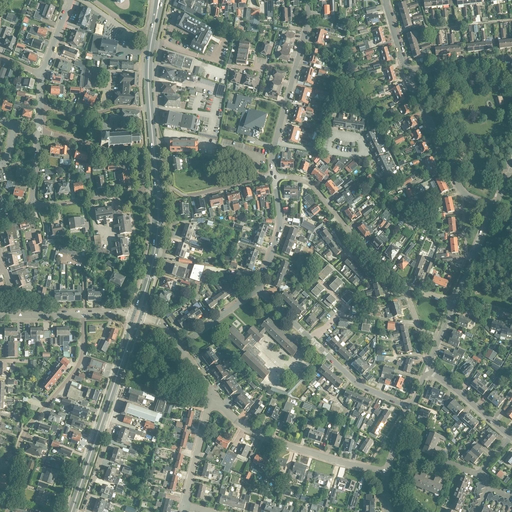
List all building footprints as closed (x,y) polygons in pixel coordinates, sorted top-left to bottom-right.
[(201,19),(202,6),(206,6),(206,0),(181,0),(180,4),(187,7),(184,12),(201,19)] [(236,10),(236,4),(234,4),(234,0),(227,0),(228,12),(231,12),(231,7),(233,7),(234,10),(236,10)] [(268,12),(272,12),(271,0),(259,0),(262,0),(265,0),(265,3),(267,3),(268,8),(268,12)] [(410,8),(409,5),(406,6),(405,3),(408,3),(407,0),(403,0),(404,3),(398,5),(400,11),(407,9),(410,8)] [(431,8),(430,0),(424,1),(424,2),(421,2),(423,7),(424,7),(425,9),(425,11),(428,11),(428,9),(431,8)] [(36,12),(33,18),(40,21),(42,17),(49,20),(51,13),(52,14),(55,8),(46,5),(42,14),(36,12)] [(84,28),(83,31),(91,34),(98,17),(90,14),(91,12),(89,11),(89,9),(86,8),(85,9),(83,9),(81,13),(80,15),(81,15),(80,19),(79,19),(78,20),(79,21),(77,25),(84,28)] [(247,9),(245,21),(249,21),(247,31),(258,33),(260,16),(258,16),(259,11),(252,10),(247,9)] [(178,22),(176,26),(183,29),(197,37),(195,41),(191,48),(203,54),(207,47),(206,47),(209,41),(215,31),(203,25),(189,18),(182,14),(180,18),(178,22)] [(372,14),(365,15),(368,26),(380,22),(378,16),(373,17),(372,14)] [(8,29),(4,28),(0,38),(6,41),(4,46),(6,47),(6,49),(11,51),(13,45),(14,46),(15,41),(15,40),(5,36),(8,29)] [(40,28),(39,31),(36,30),(36,29),(31,28),(29,33),(37,36),(37,35),(40,37),(41,36),(45,37),(46,34),(47,34),(47,33),(47,32),(47,31),(40,28)] [(72,30),(70,37),(82,41),(83,40),(80,38),(82,34),(84,35),(85,32),(78,29),(77,32),(72,30)] [(377,38),(384,36),(381,29),(372,31),(373,34),(376,33),(377,38)] [(316,36),(323,38),(324,34),(326,35),(327,32),(318,30),(316,36)] [(283,42),(294,44),(295,39),(294,38),(295,35),(283,32),(282,35),(285,36),(283,42)] [(409,41),(416,39),(414,33),(407,35),(409,41)] [(40,50),(43,43),(42,43),(38,41),(36,41),(38,37),(28,34),(26,39),(29,40),(27,45),(31,46),(31,47),(40,50)] [(115,54),(117,43),(106,41),(106,38),(94,36),(91,52),(98,54),(100,55),(100,56),(111,58),(111,56),(114,57),(115,54)] [(323,38),(316,36),(314,44),(323,46),(324,44),(321,43),(323,38)] [(384,36),(377,38),(379,42),(376,42),(376,45),(385,42),(384,36)] [(82,41),(70,37),(67,43),(72,45),(71,48),(78,50),(79,48),(77,47),(79,42),(82,43),(82,41)] [(474,44),(474,42),(472,42),(474,52),(480,52),(480,43),(479,41),(476,41),(476,44),(474,44)] [(264,44),(261,54),(267,56),(267,55),(270,55),(273,43),(270,42),(269,45),(264,44)] [(294,44),(283,42),(282,47),(279,46),(279,47),(277,47),(276,49),(278,49),(290,53),(291,50),(292,50),(294,44)] [(454,46),(455,54),(461,54),(460,51),(464,51),(463,46),(460,46),(454,46)] [(66,48),(63,55),(74,59),(77,52),(66,48)] [(383,56),(389,55),(387,48),(378,51),(379,53),(382,52),(383,56)] [(290,53),(278,49),(277,53),(280,53),(278,59),(289,62),(290,56),(289,56),(290,53)] [(311,56),(317,58),(318,54),(321,54),(322,52),(313,49),(311,56)] [(28,61),(28,60),(35,63),(35,62),(36,62),(37,60),(36,59),(37,56),(34,55),(34,54),(26,51),(25,51),(22,58),(28,61)] [(172,66),(175,56),(165,53),(162,63),(172,66)] [(389,55),(383,56),(384,61),(381,62),(382,64),(391,62),(389,55)] [(184,60),(185,59),(185,58),(176,56),(175,56),(172,66),(182,69),(182,67),(183,67),(184,60)] [(317,58),(311,56),(309,63),(318,65),(319,63),(316,62),(317,58)] [(190,69),(193,60),(186,58),(186,59),(185,61),(184,60),(183,67),(182,67),(190,69)] [(61,61),(58,68),(69,72),(72,65),(61,61)] [(121,70),(122,63),(118,63),(118,61),(110,61),(110,66),(117,67),(117,70),(121,70)] [(122,62),(122,63),(121,70),(133,71),(133,63),(122,62)] [(203,69),(197,67),(194,75),(201,77),(203,69)] [(389,76),(395,74),(393,67),(384,70),(384,72),(387,72),(389,76)] [(174,82),(175,81),(176,78),(176,77),(186,80),(194,83),(196,76),(178,71),(178,73),(165,69),(162,78),(170,81),(174,82)] [(308,69),(306,76),(312,77),(313,73),(316,74),(317,71),(308,69)] [(271,76),(270,79),(282,82),(283,79),(284,80),(286,74),(275,71),(274,76),(271,76)] [(239,88),(242,76),(239,75),(240,74),(234,72),(231,82),(236,84),(236,87),(239,88)] [(115,93),(114,105),(138,107),(138,94),(130,94),(131,87),(137,87),(138,76),(121,74),(120,86),(120,93),(115,93)] [(395,74),(389,76),(390,80),(387,81),(388,84),(397,81),(395,74)] [(52,78),(51,80),(52,81),(52,82),(63,84),(64,77),(61,76),(53,75),(52,78)] [(242,76),(239,88),(242,89),(243,86),(248,87),(251,77),(246,75),(245,76),(242,76)] [(312,77),(306,76),(304,82),(313,85),(314,83),(311,82),(312,77)] [(24,83),(33,85),(34,81),(21,79),(22,78),(18,77),(18,80),(21,81),(24,83)] [(251,77),(248,87),(254,89),(253,92),(256,93),(260,80),(257,80),(257,78),(251,77)] [(282,82),(270,79),(269,81),(269,82),(272,83),(270,88),(281,91),(282,86),(281,85),(282,82)] [(21,81),(18,80),(15,90),(21,91),(21,88),(32,91),(33,85),(24,83),(21,81)] [(167,95),(178,95),(176,95),(177,90),(182,91),(185,91),(186,89),(176,86),(171,85),(167,84),(167,85),(162,85),(162,89),(164,89),(164,94),(167,94),(167,95)] [(216,96),(222,98),(226,86),(219,84),(216,96)] [(63,95),(64,86),(59,86),(59,88),(51,87),(51,91),(50,91),(50,93),(51,93),(51,94),(59,95),(63,95)] [(396,96),(402,93),(399,86),(391,90),(392,93),(394,91),(396,96)] [(281,91),(270,88),(269,94),(266,93),(265,96),(277,100),(278,97),(279,97),(281,91)] [(301,95),(307,97),(308,93),(311,93),(311,91),(302,88),(301,95)] [(328,97),(329,93),(316,89),(314,93),(328,97)] [(87,106),(92,93),(89,92),(89,94),(86,93),(85,95),(82,94),(80,99),(83,101),(82,103),(85,104),(84,105),(87,106)] [(95,95),(92,93),(87,106),(89,107),(89,106),(92,107),(93,105),(96,106),(98,101),(95,99),(96,97),(94,96),(95,95)] [(402,93),(396,96),(398,100),(396,101),(397,103),(405,99),(402,93)] [(178,95),(167,95),(167,98),(166,107),(181,109),(181,99),(178,99),(178,95)] [(244,113),(245,110),(247,103),(251,104),(252,99),(256,100),(256,97),(250,95),(250,98),(238,95),(235,105),(231,104),(232,101),(229,100),(226,109),(243,113),(244,113)] [(307,97),(301,95),(299,102),(308,104),(308,102),(306,101),(307,97)] [(29,108),(30,106),(32,98),(26,97),(24,104),(21,103),(21,105),(19,105),(20,103),(15,102),(14,105),(20,107),(29,108)] [(502,97),(495,98),(497,107),(504,105),(502,97)] [(3,106),(2,110),(6,111),(6,110),(10,112),(12,105),(6,104),(8,99),(4,98),(2,105),(3,106)] [(407,105),(399,109),(401,112),(402,111),(404,115),(411,112),(409,109),(407,105)] [(29,108),(20,107),(20,110),(24,111),(23,116),(30,118),(31,113),(32,113),(33,109),(29,108)] [(314,109),(308,108),(308,107),(308,108),(306,107),(306,110),(297,108),(295,114),(305,117),(306,114),(305,114),(306,112),(313,115),(314,109)] [(114,123),(117,123),(117,122),(121,122),(140,123),(140,119),(138,119),(139,111),(122,110),(122,116),(110,115),(109,121),(114,122),(114,123)] [(244,113),(243,113),(237,133),(258,139),(260,133),(263,134),(268,115),(249,110),(249,111),(245,110),(244,113)] [(181,116),(167,113),(164,125),(179,128),(179,126),(182,127),(182,129),(196,132),(199,120),(184,117),(184,116),(181,115),(181,116)] [(334,119),(333,127),(339,128),(341,116),(341,114),(339,113),(338,119),(334,119)] [(305,117),(295,114),(293,121),(299,123),(298,126),(304,127),(310,129),(311,125),(303,123),(303,121),(304,122),(305,117)] [(404,126),(406,130),(417,125),(415,121),(415,122),(413,118),(405,122),(403,123),(404,126)] [(117,123),(114,123),(113,134),(113,135),(113,133),(112,133),(112,135),(108,135),(108,134),(107,134),(107,135),(106,135),(106,137),(100,137),(100,146),(106,145),(107,148),(108,149),(109,149),(108,147),(112,147),(112,148),(113,148),(113,147),(117,147),(117,148),(118,148),(118,147),(122,146),(122,148),(123,148),(123,146),(129,146),(130,147),(131,147),(131,146),(132,146),(132,145),(130,145),(130,144),(132,144),(132,143),(136,143),(136,144),(137,144),(137,143),(138,143),(139,144),(140,143),(139,143),(140,141),(142,141),(141,140),(141,138),(142,137),(141,137),(140,137),(139,136),(139,135),(139,134),(138,135),(136,135),(135,135),(135,136),(130,136),(130,133),(130,132),(129,132),(129,133),(122,134),(122,133),(121,133),(122,134),(118,134),(118,133),(117,133),(117,134),(116,134),(117,123)] [(292,127),(290,134),(296,136),(297,132),(300,132),(301,130),(292,127)] [(419,130),(411,134),(412,137),(414,136),(416,141),(423,138),(421,134),(420,134),(419,130)] [(368,141),(376,138),(375,134),(377,133),(376,131),(373,132),(365,136),(368,141)] [(296,136),(290,134),(288,141),(297,143),(298,141),(295,140),(296,136)] [(405,141),(402,136),(393,140),(396,145),(405,141)] [(376,138),(368,141),(371,147),(381,142),(380,140),(378,141),(376,138)] [(198,152),(198,139),(182,139),(182,141),(171,141),(171,152),(198,152)] [(381,142),(371,147),(373,152),(381,149),(380,145),(382,144),(381,142)] [(425,143),(417,147),(418,150),(420,149),(422,153),(429,150),(427,147),(425,143)] [(50,149),(49,152),(50,153),(50,154),(55,154),(54,158),(58,158),(59,149),(62,149),(62,155),(65,155),(66,146),(62,146),(62,147),(60,147),(60,146),(56,145),(56,147),(51,146),(51,149),(50,149)] [(376,158),(384,154),(381,149),(373,152),(376,158)] [(80,160),(82,152),(76,150),(74,158),(80,160)] [(80,160),(79,163),(78,166),(78,167),(82,168),(82,165),(85,165),(88,153),(82,152),(80,160)] [(379,165),(387,161),(386,158),(390,156),(389,154),(385,156),(377,160),(379,165)] [(328,165),(333,159),(328,155),(326,157),(324,155),(321,159),(328,165)] [(342,158),(339,162),(343,165),(345,167),(353,160),(342,158)] [(425,164),(427,168),(435,164),(432,158),(424,162),(425,164)] [(181,170),(181,168),(181,167),(179,159),(173,160),(174,171),(181,170)] [(303,159),(300,170),(307,172),(310,162),(306,160),(303,159)] [(358,166),(354,161),(347,167),(351,172),(358,166)] [(389,165),(387,161),(379,165),(382,171),(393,166),(392,164),(389,165)] [(339,162),(336,167),(339,169),(338,171),(339,171),(345,167),(343,165),(339,162)] [(438,171),(435,164),(427,168),(429,172),(430,175),(431,174),(435,172),(438,171)] [(315,179),(325,167),(323,165),(323,166),(322,165),(320,168),(319,170),(317,168),(311,175),(315,179)] [(326,166),(325,167),(315,179),(321,183),(329,173),(326,171),(329,168),(326,166)] [(394,168),(393,166),(382,171),(384,176),(392,172),(391,169),(394,168)] [(16,169),(16,177),(25,178),(25,170),(16,169)] [(126,170),(118,171),(118,177),(118,180),(119,180),(120,185),(124,184),(124,185),(126,185),(126,184),(127,184),(126,176),(127,176),(126,170)] [(394,176),(392,172),(384,176),(387,182),(395,178),(398,177),(397,174),(394,176)] [(103,178),(96,179),(97,189),(98,189),(101,188),(104,188),(103,183),(104,183),(103,178)] [(328,191),(342,180),(340,178),(333,184),(331,181),(325,186),(328,191)] [(432,182),(435,189),(439,187),(445,184),(442,178),(432,182)] [(351,179),(343,186),(345,189),(353,182),(351,179)] [(413,181),(412,180),(412,179),(406,182),(401,185),(402,187),(407,184),(413,181)] [(342,180),(328,191),(332,196),(338,191),(337,188),(344,183),(342,180)] [(52,184),(44,185),(45,195),(48,195),(48,194),(52,194),(52,186),(55,186),(54,181),(52,181),(52,184)] [(7,182),(7,183),(6,186),(5,188),(10,190),(10,189),(11,190),(15,191),(14,195),(18,196),(17,199),(21,200),(21,197),(22,197),(23,194),(24,194),(24,192),(24,191),(19,189),(19,188),(16,187),(17,184),(11,182),(7,182)] [(80,184),(73,185),(74,193),(83,191),(82,182),(80,183),(80,184)] [(345,193),(346,195),(349,193),(354,189),(351,184),(345,189),(346,192),(345,193)] [(448,190),(445,184),(439,187),(442,193),(448,190)] [(264,197),(262,186),(260,186),(259,185),(257,185),(257,187),(256,187),(258,195),(261,194),(261,197),(260,197),(262,207),(265,206),(265,203),(265,200),(264,197)] [(291,186),(291,196),(291,199),(297,199),(297,202),(300,202),(300,198),(301,198),(301,192),(297,192),(297,186),(291,186)] [(244,191),(246,200),(246,201),(249,201),(250,201),(252,201),(253,200),(250,189),(249,189),(247,189),(247,190),(244,191)] [(414,197),(410,189),(405,191),(409,199),(414,197)] [(346,195),(345,193),(345,192),(335,200),(339,205),(341,203),(342,204),(346,201),(348,204),(352,200),(353,199),(354,199),(351,195),(348,197),(346,195)] [(235,200),(233,193),(230,194),(230,193),(228,194),(227,194),(229,201),(229,202),(233,201),(234,204),(233,204),(235,211),(238,210),(235,200)] [(215,195),(218,206),(223,205),(221,194),(215,195)] [(218,206),(215,195),(209,196),(212,208),(218,206)] [(308,208),(314,204),(315,203),(309,195),(304,199),(307,202),(304,203),(308,208)] [(192,208),(194,214),(194,215),(198,215),(197,214),(206,212),(205,209),(205,208),(203,198),(194,200),(196,207),(192,208)] [(194,215),(194,214),(189,214),(188,203),(180,204),(181,218),(186,217),(186,215),(187,215),(188,217),(190,217),(191,220),(195,220),(194,215)] [(308,208),(305,210),(311,217),(320,211),(316,205),(315,206),(314,204),(308,208)] [(353,208),(351,206),(351,205),(346,209),(346,210),(344,212),(345,213),(344,213),(347,217),(353,213),(350,210),(353,208)] [(362,214),(363,216),(364,217),(372,211),(371,209),(370,207),(362,214)] [(111,208),(104,209),(106,220),(117,219),(122,218),(122,213),(118,213),(118,212),(115,212),(115,211),(111,212),(111,208)] [(106,220),(104,209),(95,210),(96,222),(103,221),(104,226),(106,226),(106,220)] [(353,213),(347,217),(348,218),(347,218),(349,221),(350,220),(351,222),(354,220),(355,220),(362,215),(359,211),(358,209),(353,213)] [(129,217),(122,218),(117,219),(118,225),(130,224),(129,217)] [(76,220),(69,221),(70,230),(83,228),(84,233),(89,232),(88,223),(84,224),(83,218),(76,219),(76,220)] [(378,226),(381,229),(386,222),(383,220),(378,226)] [(19,223),(21,230),(30,228),(29,221),(19,223)] [(305,221),(301,226),(310,231),(313,233),(323,225),(321,223),(316,227),(305,221)] [(361,233),(368,227),(366,224),(364,222),(359,226),(360,226),(357,228),(361,233)] [(3,242),(13,240),(16,239),(15,236),(17,235),(15,226),(19,225),(19,223),(10,225),(11,227),(5,231),(7,233),(7,234),(1,236),(2,239),(3,238),(3,242)] [(380,230),(384,233),(390,225),(387,223),(380,230)] [(130,224),(118,225),(113,226),(114,229),(119,228),(120,235),(125,234),(131,233),(130,224)] [(257,231),(258,232),(266,234),(267,230),(268,230),(269,228),(268,227),(261,224),(259,229),(258,228),(257,231)] [(56,235),(54,226),(54,225),(48,226),(49,235),(48,235),(47,237),(48,241),(53,240),(52,236),(56,236),(56,235)] [(60,225),(54,226),(56,235),(59,235),(60,236),(65,235),(64,229),(61,230),(60,225)] [(186,225),(184,231),(195,235),(196,232),(194,231),(195,228),(186,225)] [(369,227),(368,227),(361,233),(365,238),(368,236),(373,232),(375,230),(371,225),(369,227)] [(291,229),(289,234),(296,237),(298,231),(291,229)] [(195,235),(184,231),(182,238),(190,241),(192,236),(195,237),(195,235)] [(322,238),(319,240),(320,240),(320,241),(321,242),(323,244),(326,242),(332,237),(327,231),(320,235),(322,238)] [(266,234),(258,232),(257,234),(256,234),(255,237),(256,237),(263,240),(265,236),(266,236),(266,235),(266,234)] [(125,234),(120,235),(117,235),(118,241),(115,242),(116,248),(127,246),(125,234)] [(289,234),(287,240),(294,243),(296,237),(289,234)] [(384,244),(388,240),(382,234),(372,244),(378,250),(381,247),(382,248),(385,244),(384,244)] [(31,254),(39,253),(37,244),(41,244),(41,241),(40,235),(35,236),(36,240),(34,240),(34,242),(28,243),(29,247),(30,246),(31,254)] [(263,240),(256,237),(254,240),(251,239),(250,242),(261,246),(263,241),(264,242),(264,240),(263,240)] [(13,240),(3,242),(4,247),(10,246),(11,252),(20,250),(18,243),(14,244),(13,240)] [(294,243),(287,240),(285,246),(292,249),(294,243)] [(338,246),(334,241),(328,245),(331,248),(328,250),(329,251),(330,252),(338,246)] [(188,247),(188,246),(180,244),(178,250),(186,253),(188,247)] [(388,245),(384,251),(387,253),(386,254),(388,256),(387,257),(388,258),(391,260),(392,260),(399,251),(398,250),(399,249),(395,246),(394,248),(391,246),(390,247),(388,245)] [(127,246),(116,248),(111,249),(111,252),(116,251),(117,258),(129,256),(127,246)] [(292,249),(285,246),(282,253),(289,256),(292,249)] [(338,246),(330,252),(331,254),(332,255),(334,253),(336,256),(342,251),(340,248),(338,246)] [(406,256),(412,248),(409,246),(403,253),(406,256)] [(249,256),(257,259),(258,254),(259,254),(259,253),(259,252),(259,251),(252,249),(250,253),(245,252),(244,254),(249,256)] [(186,253),(178,250),(175,257),(180,258),(179,263),(192,264),(192,260),(184,259),(186,253)] [(7,262),(17,260),(17,256),(21,255),(20,251),(11,253),(12,256),(6,257),(7,262)] [(451,253),(451,251),(446,251),(446,253),(436,254),(436,255),(437,261),(442,260),(443,262),(453,261),(452,257),(449,257),(449,253),(451,253)] [(419,266),(421,267),(425,258),(419,255),(414,269),(417,270),(418,270),(419,266)] [(257,259),(249,256),(248,259),(247,259),(246,262),(247,262),(254,265),(256,260),(257,260),(257,259)] [(405,257),(398,266),(400,267),(400,268),(402,270),(403,269),(403,270),(408,264),(406,262),(408,259),(405,257)] [(307,258),(304,265),(311,267),(313,260),(307,258)] [(108,259),(105,263),(113,268),(116,263),(108,259)] [(347,270),(354,263),(350,259),(345,263),(347,265),(344,268),(345,268),(347,270)] [(17,260),(7,262),(8,267),(14,266),(15,270),(24,267),(23,263),(18,264),(17,260)] [(254,265),(247,262),(246,265),(242,264),(241,267),(252,271),(254,266),(255,266),(255,265),(254,265)] [(287,268),(288,266),(289,264),(283,262),(280,268),(286,270),(287,268)] [(428,262),(424,272),(429,274),(433,264),(428,262)] [(354,263),(347,270),(348,272),(349,273),(352,270),(354,273),(359,268),(354,263)] [(190,280),(196,282),(199,283),(205,267),(194,265),(193,271),(183,269),(179,267),(173,265),(169,275),(189,282),(190,280)] [(325,268),(331,273),(333,271),(328,265),(325,268)] [(418,270),(417,270),(415,277),(421,279),(424,272),(420,271),(421,267),(419,266),(418,270)] [(286,270),(280,268),(278,274),(284,276),(285,273),(286,272),(286,270)] [(328,276),(331,273),(325,268),(323,271),(328,276)] [(359,268),(354,273),(356,275),(354,277),(354,278),(356,280),(363,272),(359,268)] [(15,284),(25,280),(23,277),(27,275),(25,269),(24,269),(16,272),(18,277),(13,279),(15,284)] [(328,276),(323,271),(320,273),(325,279),(328,276)] [(114,272),(109,282),(120,288),(125,278),(114,272)] [(228,272),(224,275),(229,282),(233,279),(228,272)] [(238,272),(236,280),(247,284),(250,276),(238,272)] [(368,277),(363,272),(356,280),(357,281),(358,281),(360,279),(363,282),(368,277)] [(325,279),(320,273),(317,276),(323,281),(325,279)] [(284,276),(278,274),(276,280),(282,282),(284,276)] [(38,295),(36,300),(44,302),(46,291),(49,291),(52,276),(48,276),(46,288),(39,286),(37,294),(38,295)] [(439,286),(441,280),(435,277),(433,283),(439,286)] [(0,278),(0,289),(3,288),(6,295),(3,296),(4,299),(10,297),(9,294),(10,293),(8,289),(6,283),(3,284),(1,278),(0,278)] [(165,279),(162,287),(170,289),(174,291),(176,287),(177,283),(165,279)] [(26,284),(25,280),(15,284),(17,289),(22,287),(23,290),(23,293),(31,293),(31,287),(30,283),(26,284)] [(290,285),(285,284),(282,282),(276,280),(274,286),(280,289),(280,292),(282,291),(293,287),(290,285)] [(448,282),(441,280),(439,286),(446,288),(448,282)] [(218,281),(216,282),(221,288),(223,292),(227,297),(232,294),(228,289),(225,291),(218,281)] [(371,292),(375,291),(382,289),(381,284),(373,286),(374,288),(371,289),(370,290),(366,291),(366,293),(371,292)] [(101,293),(94,293),(94,301),(101,301),(101,300),(102,300),(101,295),(104,295),(104,289),(101,289),(101,293)] [(210,296),(207,292),(205,289),(203,290),(208,297),(207,298),(210,302),(207,304),(210,309),(216,305),(213,300),(210,296)] [(384,297),(382,289),(375,291),(377,298),(384,297)] [(161,295),(160,299),(160,300),(165,301),(164,304),(167,305),(168,302),(169,302),(172,293),(168,292),(168,293),(164,292),(163,294),(162,294),(162,295),(161,295)] [(227,297),(223,292),(218,296),(222,301),(227,297)] [(286,293),(285,293),(281,297),(286,302),(290,297),(288,295),(287,294),(288,294),(286,293)] [(218,296),(213,300),(216,305),(222,301),(218,296)] [(286,302),(290,306),(295,301),(294,301),(295,300),(293,299),(292,299),(290,297),(286,302)] [(305,300),(302,304),(300,306),(295,311),(300,315),(301,314),(303,316),(307,312),(305,310),(304,310),(304,309),(302,308),(307,301),(305,300)] [(295,301),(290,306),(295,311),(300,306),(297,303),(296,301),(295,302),(295,301)] [(386,313),(392,311),(399,309),(398,303),(390,305),(388,306),(388,305),(381,307),(382,311),(385,310),(386,313)] [(195,310),(192,312),(196,319),(203,315),(198,307),(194,309),(195,310)] [(401,316),(399,309),(392,311),(386,313),(387,315),(393,314),(394,318),(401,316)] [(325,310),(319,318),(321,320),(328,313),(325,310)] [(196,319),(192,312),(188,315),(187,314),(186,315),(191,323),(196,319)] [(310,318),(306,322),(311,327),(317,320),(311,314),(308,317),(310,318)] [(191,323),(186,315),(183,317),(184,318),(178,322),(183,329),(191,323)] [(459,320),(457,325),(461,326),(463,327),(467,329),(469,324),(474,326),(476,319),(469,316),(468,319),(467,319),(464,318),(460,316),(458,319),(459,320)] [(340,318),(339,327),(348,328),(349,320),(340,318)] [(253,328),(252,329),(249,332),(247,335),(248,336),(243,340),(231,329),(224,336),(241,352),(242,350),(246,353),(241,358),(264,380),(271,372),(264,366),(266,364),(262,361),(257,356),(260,353),(254,346),(257,343),(257,344),(263,337),(262,336),(266,331),(293,356),(300,349),(268,319),(261,327),(263,328),(258,332),(253,328)] [(390,336),(408,332),(407,325),(400,327),(401,328),(400,328),(400,330),(401,330),(401,331),(390,334),(390,336)] [(114,338),(117,331),(107,328),(106,330),(105,330),(103,334),(114,338)] [(17,329),(11,329),(11,358),(17,358),(17,343),(13,343),(13,339),(20,339),(20,333),(17,333),(17,329)] [(37,336),(37,329),(30,329),(30,339),(27,339),(27,340),(26,340),(26,341),(26,344),(31,344),(31,339),(34,339),(34,343),(37,343),(37,336)] [(43,329),(37,329),(37,336),(37,343),(37,344),(39,344),(39,343),(40,342),(40,339),(40,336),(43,336),(43,339),(47,338),(47,331),(43,331),(43,329)] [(450,337),(460,341),(460,339),(461,339),(463,335),(453,331),(452,335),(451,335),(450,337)] [(408,332),(390,336),(391,338),(402,336),(403,337),(402,337),(402,339),(403,339),(403,340),(410,339),(408,332)] [(460,341),(450,337),(449,339),(450,339),(448,344),(458,348),(459,343),(460,341)] [(341,340),(339,339),(336,342),(335,340),(334,338),(333,339),(328,343),(333,348),(341,340)] [(114,343),(106,340),(102,351),(106,353),(105,353),(109,354),(111,349),(112,349),(114,343)] [(342,342),(341,340),(333,348),(338,352),(342,348),(341,347),(342,346),(341,344),(343,342),(342,342)] [(343,347),(342,348),(338,352),(343,356),(347,352),(344,349),(345,349),(343,347)] [(206,362),(215,356),(214,356),(211,352),(213,351),(211,348),(207,351),(206,352),(208,354),(203,357),(204,359),(206,362)] [(367,352),(369,351),(366,348),(359,355),(362,358),(367,352)] [(348,351),(347,352),(343,356),(347,361),(351,357),(353,359),(357,355),(355,353),(358,351),(355,349),(352,352),(354,354),(352,356),(350,354),(350,355),(349,354),(350,353),(348,351)] [(489,350),(485,357),(489,359),(493,352),(489,350)] [(464,354),(458,352),(457,356),(453,354),(452,354),(449,353),(450,353),(445,351),(443,355),(444,355),(442,360),(446,361),(449,362),(451,363),(452,364),(456,365),(459,358),(462,359),(464,354)] [(493,352),(489,359),(493,361),(497,354),(493,352)] [(215,356),(206,362),(206,363),(208,366),(209,365),(210,367),(214,363),(216,365),(221,362),(219,360),(218,361),(215,356)] [(70,363),(64,358),(60,362),(60,363),(66,368),(70,363)] [(91,372),(100,375),(101,372),(102,373),(106,364),(90,358),(87,367),(88,367),(87,370),(91,372)] [(357,371),(363,364),(358,360),(353,366),(355,368),(354,369),(356,371),(357,370),(357,371)] [(212,372),(216,377),(224,370),(222,368),(225,366),(222,361),(221,362),(216,365),(215,366),(217,368),(212,372)] [(59,363),(56,367),(63,373),(66,369),(59,363)] [(365,363),(363,364),(357,371),(360,373),(359,373),(361,375),(362,375),(363,375),(367,370),(370,372),(376,365),(374,363),(370,367),(365,363)] [(462,366),(460,369),(462,371),(461,371),(465,376),(473,368),(469,364),(465,369),(462,366)] [(323,376),(328,370),(323,366),(318,372),(323,376)] [(56,367),(52,372),(59,377),(63,373),(56,367)] [(226,381),(232,376),(229,372),(227,373),(224,370),(216,377),(220,382),(220,381),(224,378),(226,381)] [(328,370),(323,376),(322,378),(318,382),(320,384),(325,378),(328,380),(333,374),(328,370)] [(392,380),(402,384),(404,379),(396,377),(391,374),(391,373),(383,370),(382,374),(385,375),(383,379),(387,379),(391,381),(392,380)] [(52,372),(49,376),(55,382),(59,377),(52,372)] [(101,376),(100,375),(91,372),(90,373),(89,373),(89,374),(93,376),(92,379),(99,382),(101,376)] [(477,391),(485,382),(482,380),(479,383),(476,380),(481,375),(478,373),(472,380),(474,382),(471,386),(477,391)] [(333,374),(328,380),(333,385),(338,379),(333,374)] [(49,376),(45,381),(52,387),(55,382),(49,376)] [(223,386),(227,391),(234,386),(237,384),(233,379),(234,379),(232,377),(226,381),(228,383),(223,386)] [(487,383),(485,382),(477,391),(483,396),(486,392),(488,394),(493,388),(498,382),(500,379),(497,377),(487,389),(484,387),(487,383)] [(272,387),(271,391),(288,397),(303,381),(301,378),(287,393),(272,387)] [(387,379),(383,379),(380,378),(379,383),(385,385),(386,383),(390,385),(391,383),(394,384),(393,387),(401,389),(402,384),(392,380),(391,381),(387,379)] [(338,379),(333,385),(331,387),(328,391),(330,392),(335,386),(338,389),(343,383),(338,379)] [(45,381),(41,385),(48,391),(52,387),(45,381)] [(81,403),(82,400),(83,398),(81,398),(79,397),(80,392),(76,390),(76,388),(77,387),(71,385),(66,397),(81,403)] [(236,388),(234,386),(227,391),(230,396),(235,393),(237,395),(242,391),(239,387),(236,388)] [(128,393),(126,399),(129,399),(128,400),(142,405),(145,396),(146,396),(147,392),(133,389),(133,388),(130,388),(129,390),(128,393)] [(435,402),(439,391),(430,388),(425,398),(429,400),(430,396),(434,398),(432,401),(435,402)] [(89,390),(86,399),(96,402),(99,393),(89,390)] [(493,404),(498,397),(495,394),(497,392),(495,390),(487,399),(493,404)] [(235,402),(239,406),(246,399),(247,397),(245,395),(243,393),(242,391),(237,395),(239,397),(235,402)] [(349,403),(353,394),(346,391),(344,397),(347,398),(346,402),(347,402),(349,403)] [(439,391),(435,402),(434,403),(437,404),(438,402),(441,403),(440,405),(444,406),(448,402),(446,400),(443,398),(445,394),(439,391)] [(353,394),(349,403),(351,404),(353,401),(356,402),(359,396),(353,394)] [(365,399),(359,396),(356,402),(359,403),(357,408),(358,409),(360,409),(361,408),(365,399)] [(247,397),(246,399),(239,406),(244,410),(245,410),(248,406),(250,408),(254,403),(255,403),(257,400),(256,399),(253,402),(252,401),(250,399),(250,400),(247,397)] [(290,425),(292,425),(293,422),(292,422),(293,420),(293,421),(295,415),(290,413),(291,412),(293,405),(290,404),(292,399),(288,397),(287,403),(284,410),(283,410),(282,415),(286,416),(284,423),(290,425)] [(501,399),(498,397),(493,404),(498,408),(505,399),(503,397),(501,399)] [(146,398),(146,405),(154,406),(155,398),(146,398)] [(63,399),(61,405),(69,408),(71,401),(63,399)] [(371,401),(365,399),(361,408),(364,409),(366,406),(368,407),(371,401)] [(159,401),(156,413),(162,414),(165,403),(159,401)] [(256,408),(252,414),(257,417),(263,410),(260,407),(262,404),(258,401),(254,406),(256,408)] [(448,402),(444,406),(442,409),(447,413),(450,410),(452,412),(458,405),(453,401),(450,405),(448,402)] [(125,402),(121,414),(126,416),(126,414),(154,423),(154,422),(157,413),(129,404),(125,402)] [(304,402),(302,408),(311,410),(311,408),(312,405),(304,402)] [(375,411),(388,419),(391,413),(386,410),(385,410),(384,412),(381,410),(380,412),(378,410),(380,406),(376,404),(374,408),(376,409),(375,411)] [(71,405),(69,414),(86,420),(88,413),(89,414),(89,412),(88,411),(89,410),(80,407),(80,408),(71,405)] [(458,405),(452,412),(455,414),(452,418),(457,422),(462,416),(463,415),(461,413),(463,410),(458,405)] [(273,407),(268,417),(276,420),(278,416),(277,415),(279,410),(273,407)] [(419,416),(418,418),(419,419),(426,422),(427,419),(430,412),(422,408),(419,416)] [(187,418),(192,420),(194,413),(189,412),(189,411),(186,410),(185,413),(188,414),(187,418)] [(388,419),(375,411),(374,413),(378,415),(377,416),(381,418),(380,419),(380,418),(379,420),(380,420),(379,421),(384,424),(388,419)] [(51,413),(49,420),(59,424),(61,419),(64,420),(66,415),(59,412),(58,415),(51,413)] [(462,416),(457,422),(454,426),(455,427),(454,428),(456,430),(463,422),(468,425),(473,419),(468,414),(466,417),(465,416),(464,418),(462,416)] [(71,416),(69,421),(73,422),(71,426),(75,427),(74,428),(77,429),(78,428),(82,429),(84,423),(78,421),(79,419),(71,416)] [(125,416),(123,423),(130,425),(131,422),(133,422),(134,419),(132,419),(125,416)] [(192,420),(187,418),(185,426),(184,426),(184,429),(186,429),(187,427),(190,427),(192,420)] [(479,423),(473,419),(468,425),(472,429),(468,433),(470,435),(471,436),(476,430),(477,430),(475,428),(479,423)] [(384,424),(379,421),(379,422),(378,421),(377,423),(378,423),(376,427),(381,430),(384,424)] [(49,431),(52,431),(53,429),(57,430),(57,428),(58,426),(51,424),(50,427),(40,424),(38,430),(48,434),(49,431)] [(314,441),(317,432),(309,430),(310,426),(307,425),(304,435),(309,437),(308,439),(314,441)] [(70,428),(69,428),(65,427),(64,427),(64,428),(63,430),(62,434),(61,436),(66,438),(67,436),(70,428)] [(376,439),(378,436),(381,430),(376,427),(374,430),(373,430),(372,431),(373,432),(372,433),(370,431),(368,434),(376,439)] [(318,428),(317,432),(314,441),(320,443),(321,440),(326,442),(329,432),(331,433),(332,430),(327,429),(325,435),(323,434),(324,430),(318,428)] [(483,432),(481,434),(482,435),(492,443),(494,441),(499,435),(495,432),(494,433),(489,428),(486,431),(488,432),(486,435),(483,432)] [(119,435),(127,438),(128,435),(132,436),(133,433),(121,429),(120,429),(119,431),(120,431),(119,435)] [(181,440),(187,441),(188,434),(185,433),(186,431),(183,430),(182,433),(183,433),(182,436),(173,434),(173,435),(166,433),(166,435),(175,437),(175,438),(181,440)] [(333,430),(330,437),(333,438),(331,445),(338,448),(341,437),(336,436),(338,432),(333,430)] [(72,440),(78,442),(79,442),(79,441),(80,440),(81,439),(80,439),(81,435),(74,433),(71,432),(69,439),(72,440)] [(430,432),(422,452),(432,456),(434,452),(439,455),(441,450),(436,447),(439,439),(445,441),(446,439),(430,432)] [(477,440),(475,443),(481,448),(483,445),(487,448),(489,446),(489,447),(491,445),(491,444),(492,443),(482,435),(481,434),(482,435),(480,437),(484,440),(481,443),(477,440)] [(127,438),(119,435),(117,439),(116,441),(117,441),(117,442),(129,446),(130,443),(126,441),(127,438)] [(219,450),(225,439),(220,436),(216,443),(218,445),(217,447),(215,446),(212,453),(215,454),(216,452),(217,453),(219,450)] [(351,453),(351,450),(353,441),(349,440),(349,436),(346,436),(344,439),(342,446),(345,447),(345,448),(346,449),(345,452),(351,453)] [(28,443),(25,452),(35,455),(35,456),(38,457),(38,456),(39,456),(42,450),(46,450),(46,447),(44,446),(46,440),(38,438),(36,442),(37,442),(36,446),(28,443)] [(365,442),(360,439),(359,441),(370,448),(374,442),(367,438),(365,442)] [(216,452),(215,454),(214,455),(218,457),(224,448),(226,450),(230,442),(225,439),(219,450),(217,453),(216,452)] [(187,441),(181,440),(180,447),(179,447),(178,450),(181,451),(182,448),(185,449),(187,441)] [(53,441),(51,446),(58,449),(60,444),(53,441)] [(370,448),(359,441),(357,444),(362,447),(360,450),(366,454),(370,448)] [(481,448),(475,443),(474,442),(471,446),(473,449),(471,452),(478,458),(483,453),(479,450),(481,448)] [(237,456),(236,458),(244,461),(246,458),(247,457),(251,460),(254,453),(249,451),(251,449),(242,445),(238,454),(237,456)] [(60,447),(59,449),(61,450),(60,453),(69,457),(72,452),(60,447)] [(113,451),(112,455),(121,457),(122,454),(126,456),(127,453),(114,448),(114,449),(113,451)] [(236,458),(237,456),(228,451),(226,454),(224,453),(221,458),(224,460),(220,465),(225,467),(224,471),(230,474),(232,471),(230,470),(236,458)] [(478,458),(471,452),(468,455),(465,453),(460,458),(463,461),(464,460),(468,463),(470,461),(474,464),(478,458)] [(121,457),(112,455),(111,458),(110,458),(110,460),(110,461),(123,465),(124,462),(119,461),(121,457)] [(257,470),(262,458),(257,455),(254,463),(257,464),(254,469),(257,470)] [(45,465),(51,467),(52,464),(61,467),(63,461),(53,458),(52,461),(50,461),(49,463),(46,462),(45,465)] [(262,458),(257,470),(255,474),(258,475),(259,476),(260,473),(259,472),(260,469),(265,471),(266,469),(265,468),(268,460),(262,458)] [(278,458),(275,467),(279,468),(280,466),(286,468),(288,461),(278,458)] [(181,463),(176,461),(174,469),(173,471),(176,472),(177,469),(180,470),(181,463)] [(293,471),(293,473),(304,476),(307,467),(296,463),(293,471)] [(52,467),(45,465),(44,468),(47,469),(43,482),(52,485),(56,472),(51,470),(52,467)] [(108,468),(106,474),(114,477),(115,473),(116,470),(108,468)] [(219,474),(214,473),(210,472),(204,470),(202,477),(208,478),(209,474),(214,475),(214,477),(217,478),(218,476),(219,474)] [(284,480),(283,482),(289,484),(292,476),(293,473),(293,471),(290,470),(288,475),(287,481),(284,480)] [(416,475),(412,485),(439,496),(443,486),(438,484),(441,478),(436,476),(433,482),(425,479),(427,473),(422,471),(420,477),(416,475)] [(500,471),(496,476),(500,479),(504,475),(500,471)] [(280,472),(277,480),(283,482),(284,480),(287,481),(288,475),(280,472)] [(315,473),(313,479),(319,481),(319,480),(326,483),(324,488),(329,489),(332,479),(328,478),(328,477),(324,476),(320,475),(321,475),(315,473)] [(114,477),(106,474),(103,480),(116,484),(117,485),(119,479),(114,477)] [(461,476),(459,481),(467,485),(468,485),(469,483),(471,483),(472,481),(461,476)] [(341,479),(338,487),(353,491),(356,483),(348,480),(348,481),(341,479)] [(467,485),(459,481),(457,487),(465,490),(466,490),(467,488),(468,488),(469,485),(468,485),(467,485)] [(480,490),(481,489),(485,488),(482,482),(478,483),(476,484),(477,488),(479,487),(480,490)] [(176,484),(171,483),(170,488),(167,487),(166,490),(169,491),(169,490),(174,491),(176,484)] [(199,492),(213,495),(218,496),(219,491),(214,490),(213,493),(209,492),(207,491),(208,488),(206,488),(206,487),(200,485),(199,492)] [(101,486),(99,493),(102,494),(108,496),(109,492),(113,494),(114,491),(101,486)] [(40,492),(36,504),(45,507),(49,495),(44,493),(45,490),(38,487),(36,491),(40,492)] [(226,506),(228,497),(224,496),(227,488),(221,487),(219,496),(222,496),(220,504),(226,506)] [(457,487),(455,492),(463,495),(464,495),(465,493),(468,494),(469,491),(466,490),(465,490),(457,487)] [(213,495),(199,492),(197,498),(203,500),(203,499),(204,499),(205,497),(204,497),(204,495),(208,496),(213,497),(213,495)] [(228,497),(226,506),(232,507),(236,493),(233,492),(232,498),(228,497)] [(463,495),(455,492),(453,497),(454,498),(456,499),(461,501),(461,500),(462,501),(463,498),(463,499),(465,496),(464,495),(463,495)] [(236,493),(232,507),(238,509),(240,500),(236,499),(238,493),(236,493)] [(244,501),(240,500),(238,509),(244,510),(246,503),(249,503),(251,493),(250,493),(249,496),(245,495),(244,501)] [(456,499),(454,498),(453,501),(453,502),(452,503),(454,504),(461,507),(462,507),(463,505),(464,505),(465,502),(462,501),(461,500),(461,501),(456,499)] [(95,506),(103,508),(104,505),(109,507),(110,504),(97,499),(95,506)] [(164,506),(170,508),(172,501),(166,499),(166,500),(165,504),(161,503),(156,502),(156,504),(161,505),(164,506)] [(366,509),(375,509),(375,504),(374,504),(374,503),(374,499),(366,499),(366,503),(366,509)] [(263,503),(262,508),(262,509),(261,510),(265,511),(264,511),(270,511),(273,503),(271,503),(270,506),(266,505),(267,502),(264,501),(263,503)] [(274,501),(273,503),(270,511),(277,511),(278,508),(275,507),(277,501),(274,501)] [(262,508),(263,503),(259,502),(258,506),(252,505),(250,511),(256,511),(258,508),(262,508)]
